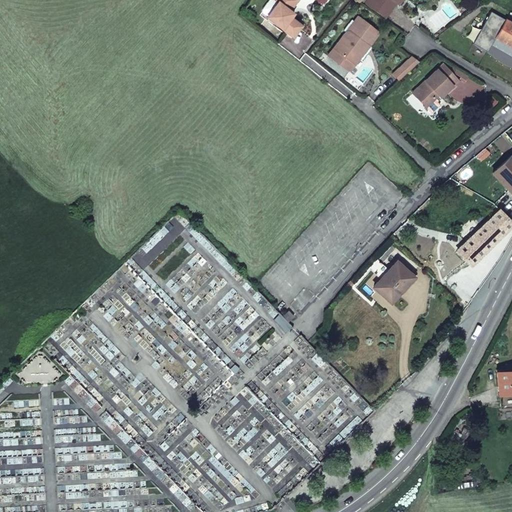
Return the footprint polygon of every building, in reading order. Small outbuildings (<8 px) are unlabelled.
[(263,13),(268,17),(279,2),(276,0),(275,0),(270,0),(263,10),(263,13)] [(288,9),(294,0),(275,0),(276,0),(279,2),(268,17),(267,18),(293,38),(301,28),(289,20),(291,17),(290,16),(290,12),(291,11),(288,9)] [(299,0),(294,0),(288,9),(291,11),(299,0)] [(396,3),(398,4),(400,0),(367,0),(365,4),(385,18),(396,3)] [(498,8),(489,2),(485,9),(494,15),(498,8)] [(289,20),(301,28),(303,25),(291,17),(289,20)] [(349,32),(344,33),(327,57),(346,70),(351,70),(360,58),(355,54),(364,44),(368,46),(376,35),(376,30),(356,17),(352,23),(353,26),(357,29),(353,35),(349,32)] [(511,24),(505,20),(495,38),(511,47),(511,24)] [(342,32),(344,33),(349,32),(353,35),(357,29),(353,26),(352,23),(350,22),(342,32)] [(370,48),(368,46),(364,44),(355,54),(360,58),(362,59),(370,48)] [(398,81),(419,61),(411,55),(391,73),(398,81)] [(450,66),(445,61),(440,66),(444,71),(450,66)] [(415,89),(427,103),(440,91),(442,93),(460,77),(450,66),(444,71),(440,66),(415,89)] [(440,91),(427,103),(429,105),(442,93),(440,91)] [(511,187),(511,156),(511,155),(492,173),(508,191),(511,187)] [(470,264),(511,224),(511,222),(500,210),(477,232),(457,250),(470,264)] [(370,268),(381,278),(389,269),(378,259),(370,268)] [(391,302),(413,276),(397,261),(389,269),(381,278),(374,286),(391,302)] [(287,322),(293,316),(288,311),(282,317),(287,322)] [(286,330),(290,326),(287,322),(282,317),(280,315),(276,320),(286,330)] [(511,371),(496,372),(498,395),(511,393),(511,371)] [(454,431),(449,442),(454,445),(460,434),(454,431)]
